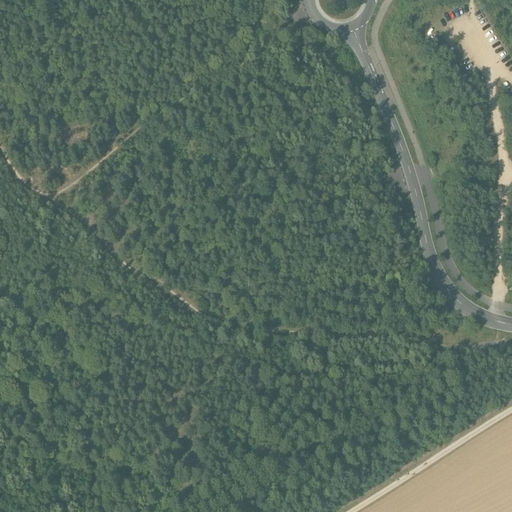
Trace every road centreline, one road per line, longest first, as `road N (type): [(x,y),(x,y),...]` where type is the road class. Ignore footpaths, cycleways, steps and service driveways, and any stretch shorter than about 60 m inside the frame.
road 1 (unclassified): [(351,28),(408,164),(439,278),(464,308),(511,326)]
road 2 (track): [(511,411),(352,511)]
